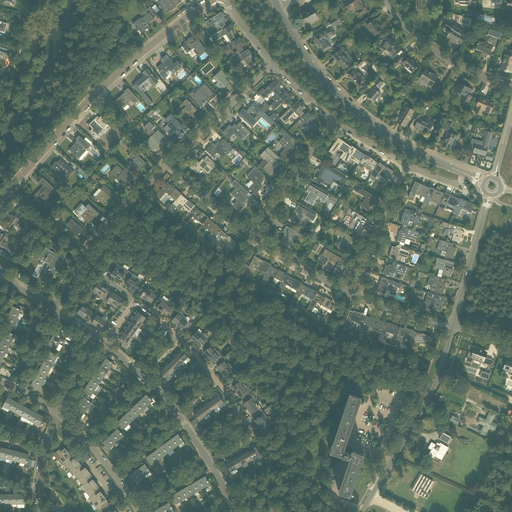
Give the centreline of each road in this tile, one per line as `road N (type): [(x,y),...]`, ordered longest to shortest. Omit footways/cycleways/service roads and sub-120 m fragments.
road 1 (residential): [(0,202),(93,97),(213,0)]
road 2 (tertiary): [(463,173),(419,154),(347,103),(303,55),(277,7)]
road 3 (residential): [(209,462),(246,440),(249,428),(208,369),(136,301)]
road 4 (tertiary): [(362,511),(433,388),(452,328)]
road 5 (residential): [(53,308),(85,253),(169,163)]
road 6 (residential): [(511,89),(463,74),(427,51),(383,0)]
road 7 (residential): [(209,462),(159,394),(105,344)]
road 8 (residential): [(169,163),(271,64)]
road 9 (residential): [(252,235),(335,121)]
road 10 (residential): [(352,294),(407,166)]
road 11 (tertiary): [(452,328),(489,195)]
road 12 (residential): [(137,511),(57,412)]
